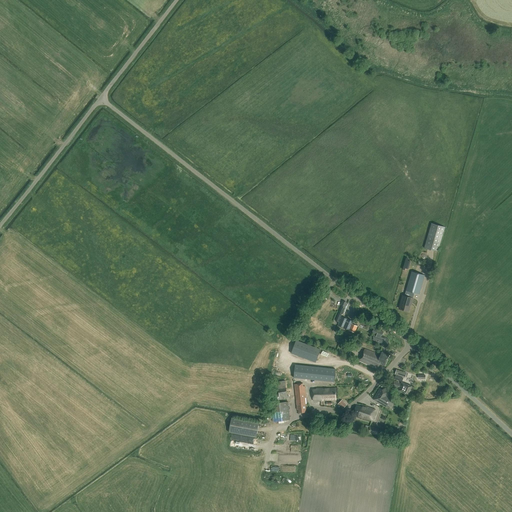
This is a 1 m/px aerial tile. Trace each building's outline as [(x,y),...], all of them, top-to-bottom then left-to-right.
[(438,252),(445,227),(431,223),(424,248),(438,252)] [(406,291),(414,294),(414,293),(419,294),(424,275),(412,272),(407,290),(406,291)] [(412,302),(414,294),(406,291),(405,295),(403,295),(400,304),(401,304),(400,309),(408,311),(411,302),(412,302)] [(339,322),(346,306),(343,304),(335,320),(339,322)] [(342,316),(338,325),(344,327),(343,327),(350,330),(352,323),(353,321),(342,316)] [(387,344),(389,339),(387,338),(382,336),(383,331),(374,328),(372,332),(377,334),(375,340),(382,343),(382,345),(386,346),(387,344)] [(315,362),(320,349),(296,340),(292,353),(315,362)] [(381,356),(365,348),(360,360),(378,368),(380,363),(385,365),(389,355),(383,352),(381,356)] [(334,382),(335,369),(295,365),(294,378),(334,382)] [(276,400),(288,399),(286,380),(278,381),(274,382),(275,385),(276,400)] [(400,383),(394,381),(392,385),(399,388),(399,390),(403,392),(409,394),(412,385),(407,383),(400,381),(400,383)] [(299,383),(299,382),(296,382),(296,384),(295,384),(293,384),(294,388),(295,388),(297,409),(299,409),(299,412),(307,411),(306,403),(307,403),(306,396),(305,386),(303,386),(303,383),(299,383)] [(336,399),(335,388),(329,388),(326,388),(325,388),(313,388),(313,400),(323,400),(323,399),(330,399),(336,399)] [(390,391),(385,388),(384,389),(382,389),(380,388),(374,399),(382,404),(386,406),(387,405),(389,405),(391,406),(393,402),(392,402),(392,400),(393,398),(388,395),(390,391)] [(342,400),(338,404),(343,408),(347,405),(342,400)] [(273,421),(290,419),(288,401),(271,403),(273,421)] [(366,407),(356,405),(353,414),(358,415),(358,416),(372,420),(375,409),(366,406),(366,407)] [(229,432),(257,437),(259,422),(232,417),(229,432)] [(312,426),(313,426),(318,424),(315,417),(309,419),(312,426)] [(378,434),(380,429),(370,426),(368,431),(378,434)]
